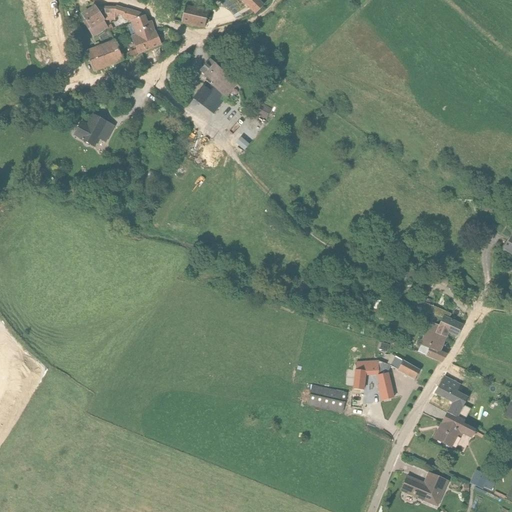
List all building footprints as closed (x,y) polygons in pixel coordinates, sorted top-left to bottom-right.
[(238,0),(254,15),(263,6),(257,0),(238,0)] [(94,7),(103,20),(114,21),(114,14),(123,18),(126,10),(120,8),(98,8),(99,5),(93,4),(94,7)] [(185,6),(181,22),(204,28),(208,12),(185,6)] [(103,20),(94,7),(82,16),(85,20),(82,22),(93,38),(108,28),(103,20)] [(126,10),(123,18),(122,19),(130,22),(143,16),(142,15),(126,10)] [(143,16),(130,22),(130,23),(127,25),(133,41),(153,33),(150,22),(146,24),(143,16)] [(136,49),(138,54),(160,45),(155,32),(153,33),(133,41),(136,49)] [(123,61),(121,55),(114,40),(85,51),(93,72),(123,61)] [(121,55),(123,61),(138,54),(136,49),(121,55)] [(149,60),(142,64),(144,68),(152,65),(149,60)] [(203,86),(194,99),(214,114),(237,84),(209,62),(201,71),(207,77),(204,81),(209,85),(206,89),(203,86)] [(260,104),(254,114),(265,120),(271,109),(260,104)] [(81,123),(74,136),(95,147),(98,140),(105,143),(113,128),(92,117),(87,126),(81,123)] [(248,145),(253,138),(243,131),(238,138),(248,145)] [(147,193),(145,198),(154,202),(157,197),(147,193)] [(403,267),(398,281),(407,284),(409,280),(418,283),(421,274),(403,267)] [(435,333),(445,338),(447,332),(457,337),(462,326),(448,320),(450,314),(439,309),(429,306),(431,301),(425,299),(429,289),(421,287),(418,296),(414,295),(413,300),(412,300),(409,308),(431,314),(442,317),(435,333)] [(372,309),(385,311),(385,310),(386,303),(373,299),(372,307),(372,309)] [(385,311),(372,309),(370,308),(369,312),(372,313),(371,317),(383,319),(385,311)] [(442,317),(431,314),(418,345),(420,345),(417,352),(442,362),(447,355),(439,352),(445,338),(435,333),(442,317)] [(380,343),(378,350),(386,352),(389,346),(380,343)] [(365,361),(365,376),(377,376),(378,385),(377,385),(381,401),(393,399),(387,374),(390,367),(414,380),(416,376),(419,371),(406,363),(391,356),(390,358),(386,365),(378,361),(378,360),(365,361)] [(365,376),(365,361),(355,362),(352,390),(363,391),(365,376)] [(456,393),(458,389),(460,387),(444,377),(434,393),(452,403),(447,413),(464,421),(475,403),(471,401),(456,393)] [(311,385),(307,405),(342,413),(346,393),(311,385)] [(456,393),(471,401),(473,397),(458,389),(456,393)] [(511,399),(503,415),(511,420),(511,399)] [(443,425),(436,440),(451,448),(457,436),(460,437),(462,435),(471,439),(475,430),(463,424),(464,421),(447,413),(441,424),(443,425)] [(443,425),(441,424),(440,423),(433,439),(436,440),(443,425)] [(474,473),(487,480),(489,477),(475,470),(474,473)] [(406,477),(400,491),(437,507),(448,481),(427,473),(423,484),(406,477)] [(487,480),(474,473),(469,483),(482,490),(484,486),(488,488),(490,484),(486,482),(487,480)] [(489,489),(487,491),(504,499),(505,497),(489,489)]
